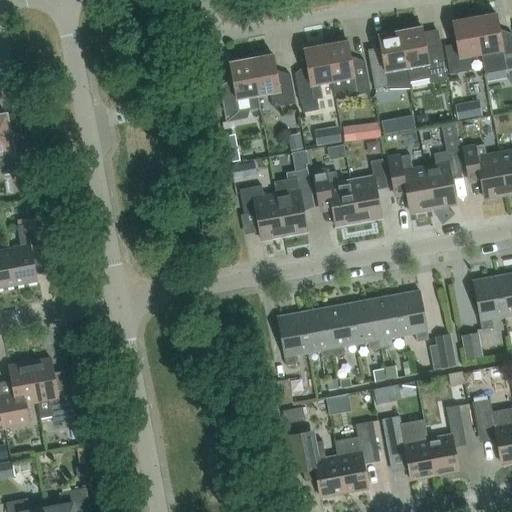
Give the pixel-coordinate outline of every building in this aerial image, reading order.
[(500,35),(496,13),(474,17),(481,54),(484,73),(511,68),(511,34),(511,33),(500,35)] [(452,21),(456,44),(445,46),(450,74),(472,70),(469,56),(481,54),(474,17),(452,21)] [(441,46),(426,49),(421,27),(400,31),(406,68),(407,67),(410,82),(430,78),(430,83),(447,80),(441,46)] [(406,68),(400,31),(378,35),(382,57),(369,60),(374,89),(387,86),(388,89),(389,89),(410,89),(411,88),(410,82),(407,67),(406,68)] [(330,43),(325,44),(332,81),(334,96),(356,91),(357,95),(370,92),(364,61),(351,63),(347,40),(343,41),(342,37),(330,40),(330,43)] [(300,102),(301,102),(303,113),(319,110),(317,99),(323,98),(320,84),(332,81),(325,44),(303,48),(308,71),(295,73),(300,102)] [(290,74),(277,77),(273,54),(251,58),(258,95),(270,93),(272,107),(295,103),(290,74)] [(229,62),(233,84),(219,87),(226,122),(228,122),(228,121),(238,112),(260,108),(258,95),(251,58),(229,62)] [(455,104),(458,120),(469,118),(466,102),(455,104)] [(427,113),(416,115),(418,126),(429,124),(427,113)] [(0,153),(3,153),(6,173),(29,169),(23,135),(10,138),(6,114),(0,114),(0,153)] [(381,121),(384,135),(398,132),(395,118),(381,121)] [(323,129),(325,144),(341,142),(339,126),(323,129)] [(342,127),(344,142),(356,140),(354,126),(342,127)] [(302,148),(300,133),(287,135),(290,151),(302,148)] [(437,165),(425,167),(432,208),(455,204),(450,176),(462,174),(457,145),(459,145),(457,136),(444,139),(446,151),(435,153),(437,165)] [(379,141),(366,143),(368,155),(381,153),(379,141)] [(462,148),(467,173),(468,182),(480,180),(484,198),(507,194),(499,153),(486,156),(484,144),(462,148)] [(227,150),(229,162),(239,160),(237,148),(227,150)] [(511,151),(499,153),(507,194),(511,192),(511,151)] [(410,155),(399,157),(399,156),(387,158),(394,195),(406,193),(409,212),(432,208),(425,167),(412,170),(410,155)] [(381,217),(379,209),(376,190),(388,188),(382,159),(370,161),(373,177),(351,181),(358,222),(381,217)] [(241,164),(231,166),(233,180),(243,178),(241,164)] [(274,185),(276,195),(279,209),(284,235),(306,231),(301,204),(313,202),(307,169),(285,173),(287,182),(274,185)] [(335,171),(326,173),(325,170),(313,172),(318,201),(330,198),(335,226),(358,222),(351,181),(338,183),(335,171)] [(255,212),(261,240),(284,235),(279,209),(276,195),(263,197),(261,185),(239,190),(244,214),(255,212)] [(21,246),(8,248),(15,285),(37,281),(32,256),(46,254),(40,222),(17,226),(21,246)] [(0,288),(15,285),(8,248),(0,249),(0,288)] [(511,273),(496,276),(504,316),(511,314),(511,273)] [(492,319),(504,316),(496,276),(472,281),(481,329),(493,327),(492,319)] [(395,295),(403,335),(414,333),(416,341),(428,339),(419,290),(395,295)] [(395,295),(372,299),(381,348),(392,346),(391,337),(403,335),(395,295)] [(372,299),(348,304),(355,344),(367,342),(369,350),(381,348),(372,299)] [(348,304),(324,308),(333,357),(345,354),(343,346),(355,344),(348,304)] [(322,359),(333,357),(324,308),(301,312),(308,353),(320,350),(322,359)] [(296,355),(308,353),(301,312),(276,317),(285,365),(298,363),(296,355)] [(478,332),(462,335),(466,360),(482,357),(478,332)] [(449,334),(435,336),(441,368),(455,366),(449,334)] [(29,362),(37,402),(40,419),(52,417),(53,423),(77,418),(70,380),(55,382),(51,358),(29,362)] [(410,374),(408,361),(402,362),(405,375),(410,374)] [(37,402),(29,362),(8,366),(13,393),(0,395),(0,405),(4,428),(29,423),(25,404),(37,402)] [(398,377),(395,365),(384,367),(386,379),(398,377)] [(473,369),(476,381),(492,377),(489,365),(473,369)] [(386,380),(383,368),(373,370),(375,382),(386,380)] [(351,386),(350,377),(339,379),(341,388),(351,386)] [(339,388),(337,378),(326,380),(328,391),(339,388)] [(277,381),(281,404),(292,402),(288,379),(277,381)] [(397,386),(374,390),(377,403),(400,399),(397,386)] [(501,463),(511,461),(511,407),(492,412),(489,399),(477,402),(472,402),(478,433),(482,432),(495,429),(501,463)] [(451,434),(427,438),(434,476),(458,471),(452,437),(464,435),(458,405),(446,407),(451,434)] [(305,419),(303,407),(282,410),(285,423),(305,419)] [(386,418),(382,419),(387,449),(392,449),(404,446),(410,480),(434,476),(427,438),(424,419),(400,424),(399,416),(386,418)] [(334,441),(337,455),(344,493),(367,488),(361,454),(378,451),(373,421),(355,424),(357,437),(334,441)] [(337,455),(325,458),(322,441),(311,443),(309,433),(302,434),(287,437),(293,471),(302,469),(304,481),(317,479),(320,497),(344,493),(337,455)] [(46,507),(46,511),(90,511),(86,487),(61,492),(63,504),(46,507)] [(46,511),(46,507),(29,510),(27,498),(6,503),(7,511),(46,511)]
